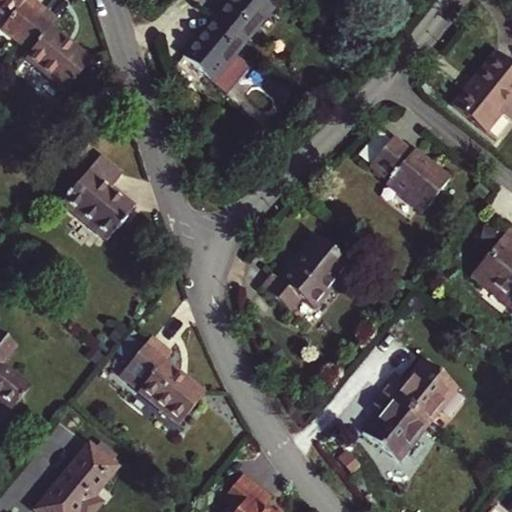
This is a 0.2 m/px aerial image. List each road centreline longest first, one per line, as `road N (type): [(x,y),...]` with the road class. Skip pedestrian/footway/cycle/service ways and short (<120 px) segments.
road 1 (residential): [(187,250),(239,375),(334,511)]
road 2 (residential): [(107,0),(187,250)]
road 3 (residential): [(187,250),(291,177),(386,81)]
road 4 (residential): [(386,81),(511,183)]
